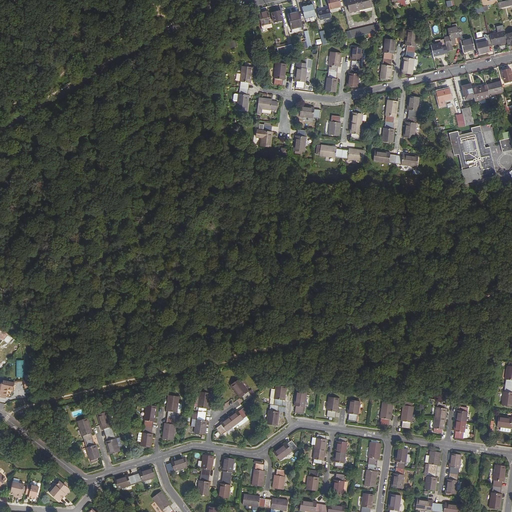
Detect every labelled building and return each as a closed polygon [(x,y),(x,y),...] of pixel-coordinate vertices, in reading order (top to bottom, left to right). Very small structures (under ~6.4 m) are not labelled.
[(326,0),(329,10),(341,7),(339,0),(326,0)] [(349,0),(347,1),(350,13),(371,7),(369,0),(349,0)] [(392,0),(393,2),(397,1),(398,4),(401,3),(402,8),(406,7),(406,5),(404,0),(392,0)] [(511,0),(498,4),(499,9),(511,5),(511,0)] [(305,19),(315,16),(313,5),(302,8),(305,19)] [(320,20),(331,18),(329,10),(318,13),(320,20)] [(262,26),(271,24),(268,12),(259,14),(262,26)] [(271,14),(274,23),(283,21),(281,12),(271,14)] [(303,27),(299,12),(288,15),(292,33),(297,31),(297,28),(303,27)] [(381,32),(379,24),(350,31),(352,39),(381,32)] [(460,37),(457,25),(452,26),(453,29),(448,30),(450,37),(445,39),(448,52),(453,51),(452,45),(456,44),(455,38),(460,37)] [(406,46),(405,59),(403,59),(401,74),(412,75),(413,60),(414,47),(415,47),(417,32),(406,31),(404,46),(406,46)] [(490,35),(492,45),(507,42),(505,37),(504,32),(490,35)] [(476,41),(476,44),(479,55),(490,52),(489,46),(492,45),(490,35),(486,36),(486,35),(484,36),(485,38),(476,41)] [(472,39),(461,42),(463,53),(475,50),(472,39)] [(383,54),(382,66),(381,66),(379,79),(390,81),(392,67),(390,67),(391,55),(393,55),(395,42),(384,40),(383,54)] [(431,47),(434,57),(444,55),(441,44),(431,47)] [(278,53),(279,56),(293,53),(292,45),(277,49),(278,53)] [(351,61),(349,74),(347,74),(346,87),(356,89),(358,75),(357,75),(359,62),(360,62),(361,49),(351,48),(349,61),(351,61)] [(337,80),(335,80),(336,67),(338,67),(340,54),(329,53),(328,66),(328,73),(327,79),(326,79),(324,92),(335,94),(337,80)] [(273,86),(281,87),(282,80),(284,80),(286,65),(275,64),(273,79),(274,79),(273,86)] [(246,112),(248,96),(246,96),(248,83),(250,83),(252,69),(241,67),(239,82),(240,82),(238,95),(236,110),(246,112)] [(295,82),(295,88),(302,89),(303,83),(305,83),(306,70),(295,68),(294,82),(295,82)] [(505,84),(511,82),(511,77),(510,70),(502,72),(505,84)] [(487,85),(489,96),(503,92),(501,82),(487,85)] [(464,100),(474,98),(472,89),(471,84),(462,86),(463,90),(461,90),(464,100)] [(487,85),(472,89),(474,98),(475,102),(490,99),(489,96),(487,85)] [(437,92),(440,107),(445,106),(444,102),(452,100),(449,89),(437,92)] [(410,111),(408,124),(407,124),(405,139),(415,140),(417,125),(416,125),(417,112),(418,112),(420,98),(410,97),(408,111),(410,111)] [(258,99),(257,109),(270,111),(270,110),(277,111),(277,103),(271,102),(271,100),(258,99)] [(388,101),(386,116),(387,116),(385,129),(384,129),(383,142),(393,144),(395,130),(394,130),(395,117),(397,117),(399,102),(388,101)] [(300,118),(313,119),(313,118),(320,119),(321,111),(315,110),(315,108),(301,107),(300,118)] [(464,122),(473,120),(470,109),(462,111),(464,122)] [(362,115),(363,111),(355,110),(354,114),(353,113),(350,134),(352,135),(351,138),(359,139),(359,136),(360,136),(363,115),(362,115)] [(339,137),(341,124),(339,124),(340,117),(332,116),(331,123),(330,123),(329,136),(339,137)] [(259,147),(270,148),(272,133),(270,133),(271,126),(263,125),(262,132),(256,131),(255,138),(260,139),(259,147)] [(454,156),(458,155),(462,171),(477,167),(479,176),(495,172),(490,148),(485,149),(480,127),(471,129),(472,133),(459,136),(458,132),(449,134),(454,156)] [(306,138),(306,132),(299,131),(299,137),(297,137),(294,152),(304,154),(306,138)] [(499,141),(502,153),(511,150),(511,148),(510,139),(499,141)] [(320,157),(335,159),(335,158),(348,160),(347,161),(363,163),(364,151),(349,149),(349,151),(336,150),(337,148),(322,146),(321,147),(318,146),(317,156),(320,156),(320,157)] [(403,157),(390,155),(390,154),(375,152),(374,163),(389,165),(389,164),(402,165),(402,166),(418,168),(419,157),(403,155),(403,157)] [(495,172),(479,176),(480,180),(496,176),(495,172)] [(9,334),(1,327),(0,328),(0,331),(3,334),(1,336),(4,339),(9,334)] [(23,378),(24,360),(16,360),(15,377),(23,378)] [(506,379),(505,391),(504,391),(502,404),(511,405),(511,366),(507,366),(506,379)] [(241,395),(245,401),(251,396),(247,391),(248,390),(238,378),(230,385),(239,397),(241,395)] [(0,395),(10,398),(12,398),(15,385),(4,382),(4,384),(0,382),(0,395)] [(275,398),(274,404),(270,403),(269,409),(268,409),(266,423),(277,424),(279,411),(277,411),(278,404),(282,405),(283,399),(285,399),(287,386),(275,384),(274,397),(275,398)] [(297,389),(294,404),(296,404),(295,411),(303,412),(304,406),(305,406),(307,391),(297,389)] [(195,417),(194,417),(193,425),(192,432),(203,433),(206,419),(203,419),(204,413),(205,406),(207,406),(209,392),(199,390),(196,405),(197,405),(196,412),(195,417)] [(174,422),(173,422),(175,410),(176,410),(178,395),(167,393),(165,409),(167,409),(165,421),(163,421),(161,437),(171,438),(174,422)] [(335,410),(337,411),(340,397),(329,396),(327,409),(328,409),(327,416),(334,417),(335,410)] [(357,414),(358,414),(360,400),(349,399),(348,412),(349,412),(348,419),(356,420),(357,414)] [(389,418),(391,418),(393,403),(383,401),(380,417),(381,417),(380,423),(388,424),(389,418)] [(437,406),(434,427),(434,431),(442,432),(442,429),(444,429),(447,408),(446,408),(446,404),(438,402),(437,406)] [(142,418),(143,418),(142,430),(141,430),(139,444),(149,445),(151,432),(149,431),(151,419),(153,419),(155,404),(145,403),(142,418)] [(403,404),(401,420),(402,420),(401,426),(410,427),(411,421),(413,406),(403,404)] [(457,409),(455,430),(456,430),(455,434),(464,436),(464,432),(465,432),(468,411),(467,411),(468,407),(459,406),(459,410),(457,409)] [(106,438),(104,439),(108,452),(118,448),(114,435),(114,436),(110,424),(111,424),(106,408),(96,412),(101,427),(102,427),(106,438)] [(243,417),(245,415),(246,415),(241,408),(238,410),(237,409),(233,412),(227,416),(229,428),(235,424),(243,418),(243,417)] [(90,460),(94,459),(94,456),(95,456),(98,455),(94,442),(92,442),(89,431),(90,430),(86,415),(76,418),(81,433),(82,433),(85,444),(84,445),(89,458),(90,460)] [(249,419),(245,415),(243,417),(243,418),(235,424),(229,428),(230,433),(235,430),(234,428),(238,425),(240,426),(249,419)] [(229,428),(227,416),(220,422),(221,423),(216,427),(221,434),(226,430),(229,428)] [(511,417),(499,416),(498,426),(511,428),(511,427),(511,417)] [(316,437),(315,444),(314,447),(313,458),(313,462),(321,463),(322,459),(323,459),(325,449),(327,438),(325,438),(326,435),(317,433),(316,437)] [(338,440),(337,440),(334,461),(335,461),(335,465),(342,466),(343,462),(344,462),(347,442),(346,442),(347,438),(339,436),(338,440)] [(292,450),(297,446),(292,439),(286,443),(286,442),(273,451),(280,460),(292,450)] [(368,457),(369,457),(367,469),(365,484),(375,486),(377,470),(375,470),(377,458),(379,458),(381,443),(371,441),(368,457)] [(397,461),(395,473),(394,473),(392,486),(402,488),(404,474),(405,462),(406,462),(408,448),(397,447),(395,460),(397,461)] [(429,463),(429,464),(426,463),(425,475),(427,475),(426,475),(424,488),(435,490),(437,477),(435,477),(437,464),(439,465),(440,452),(430,450),(428,463),(429,463)] [(200,466),(199,478),(198,478),(196,492),(206,493),(209,479),(207,479),(209,467),(210,467),(212,454),(202,452),(200,465),(200,466)] [(449,466),(450,466),(449,479),(447,478),(445,492),(456,493),(458,480),(457,480),(459,468),(460,468),(462,454),(451,453),(449,466)] [(164,462),(167,469),(173,467),(173,468),(186,464),(183,454),(170,458),(170,460),(164,462)] [(220,468),(222,469),(220,481),(218,481),(217,494),(228,496),(229,483),(228,483),(230,470),(231,470),(233,457),(222,455),(220,468)] [(262,485),(265,469),(263,469),(264,463),(256,462),(255,468),(254,468),(252,484),(262,485)] [(126,474),(126,472),(113,476),(116,486),(129,482),(141,478),(141,479),(154,474),(151,464),(138,468),(138,470),(126,474)] [(492,493),(490,508),(500,510),(502,494),(501,494),(502,482),(504,482),(506,467),(496,466),(494,481),(493,481),(491,493),(492,493)] [(285,475),(284,475),(285,469),(277,468),(276,474),(274,474),(272,487),(283,488),(285,475)] [(319,477),(317,476),(318,470),(310,469),(309,475),(308,475),(306,489),(317,490),(319,477)] [(336,473),(335,479),(333,479),(332,492),(342,493),(344,480),(343,480),(344,474),(336,473)] [(58,500),(63,495),(64,493),(66,494),(69,490),(68,487),(59,480),(49,492),(58,500)] [(15,495),(15,496),(21,498),(24,483),(13,481),(10,493),(13,494),(15,495)] [(39,487),(28,484),(26,493),(29,494),(28,497),(36,499),(39,487)] [(160,507),(163,511),(176,511),(174,511),(167,502),(168,501),(159,489),(151,495),(160,507)] [(369,511),(370,507),(372,507),(374,494),(363,492),(361,506),(362,506),(361,511),(369,511)] [(244,493),(242,503),(258,506),(258,505),(271,506),(271,507),(286,509),(287,499),(272,497),(272,498),(260,497),(260,495),(244,493)] [(389,508),(390,509),(389,511),(397,511),(398,510),(399,510),(401,495),(391,493),(389,508)] [(328,502),(328,504),(316,502),(316,500),(300,498),(299,509),(315,511),(315,510),(327,511),(326,511),(342,511),(344,504),(328,502)] [(459,511),(461,504),(445,502),(445,504),(432,502),(433,500),(417,498),(417,499),(416,506),(415,509),(416,509),(420,509),(431,511),(431,510),(443,511),(459,511)]
